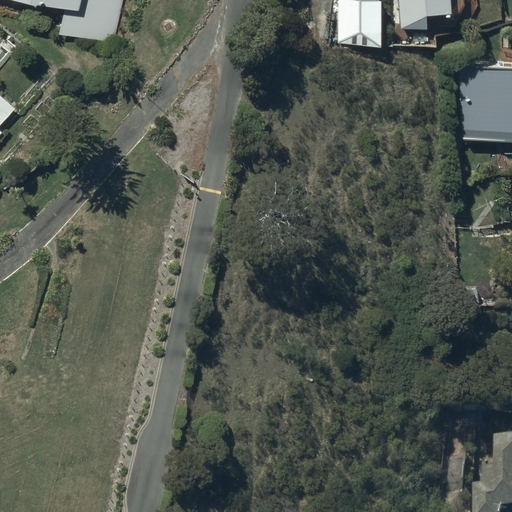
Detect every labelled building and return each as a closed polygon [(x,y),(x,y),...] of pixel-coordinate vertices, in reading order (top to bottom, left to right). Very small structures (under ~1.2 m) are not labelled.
[(24,0),(61,7),(55,31),(112,44),(121,0),(24,0)] [(377,0),(336,0),(337,44),(378,44),(377,0)] [(396,0),(398,27),(424,25),(423,10),(447,8),(446,0),(396,0)] [(511,60),(456,62),(459,137),(511,135),(511,60)] [(0,133),(2,131),(0,129),(0,122),(15,105),(0,91),(0,133)] [(511,511),(511,441),(494,442),(494,471),(482,472),(482,488),(471,488),(471,511),(511,511)]
